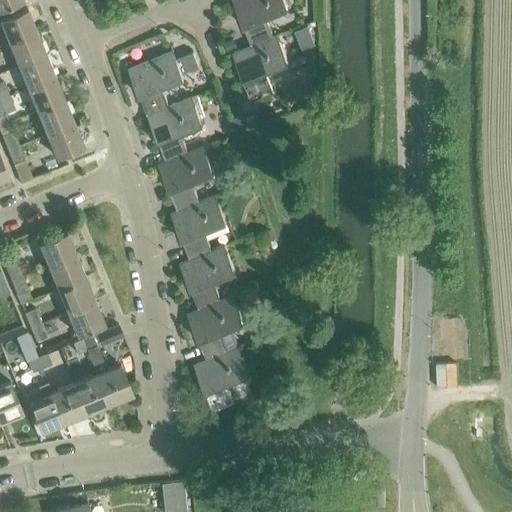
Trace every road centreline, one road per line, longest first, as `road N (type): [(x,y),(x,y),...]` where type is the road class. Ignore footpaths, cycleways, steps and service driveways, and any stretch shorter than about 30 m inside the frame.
road 1 (tertiary): [(412,440),(415,0)]
road 2 (residential): [(170,457),(152,288),(126,169)]
road 3 (unclassified): [(170,457),(412,440)]
road 4 (unclassified): [(0,482),(170,457)]
road 5 (residential): [(0,219),(126,169)]
road 6 (residential): [(126,169),(83,45)]
road 7 (residential): [(83,45),(202,0)]
